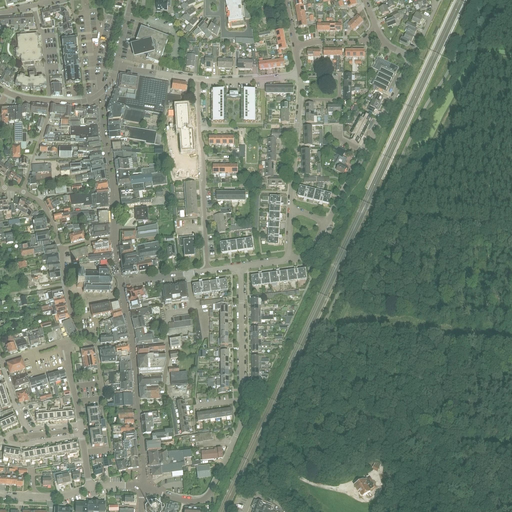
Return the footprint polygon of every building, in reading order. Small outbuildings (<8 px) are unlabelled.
[(160,0),(161,2),(157,2),(157,6),(156,6),(155,8),(156,9),(156,10),(157,10),(157,13),(161,13),(161,10),(167,11),(168,6),(170,7),(170,0),(160,0)] [(192,6),(193,6),(196,4),(194,0),(185,0),(187,4),(186,5),(184,3),(180,6),(183,9),(184,9),(192,6)] [(227,8),(228,13),(249,11),(248,3),(243,3),(243,6),(242,6),(241,0),(228,0),(229,3),(226,3),(227,8)] [(357,5),(354,0),(350,0),(346,2),(349,8),(357,5)] [(395,6),(392,0),(384,3),(385,5),(384,6),(385,7),(379,9),(382,16),(389,13),(387,9),(395,6)] [(427,5),(425,0),(421,0),(417,1),(420,11),(426,9),(425,6),(427,5)] [(194,8),(193,6),(192,6),(184,9),(188,15),(186,16),(185,14),(182,18),(185,21),(186,20),(193,15),(196,13),(193,9),(194,8)] [(295,7),(297,14),(305,13),(304,6),(295,7)] [(59,7),(48,9),(50,18),(50,15),(56,14),(60,15),(64,8),(63,8),(62,7),(61,7),(60,7),(59,7)] [(70,23),(68,12),(67,13),(67,11),(66,11),(66,10),(65,9),(64,8),(60,15),(63,18),(65,24),(62,25),(61,23),(58,24),(59,26),(70,23)] [(42,26),(45,26),(43,20),(50,18),(48,9),(41,11),(42,16),(40,16),(42,26)] [(400,18),(399,17),(404,15),(402,12),(406,10),(406,9),(397,12),(392,15),(393,17),(385,20),(388,28),(396,24),(394,20),(400,18)] [(250,19),(249,11),(228,13),(229,19),(229,24),(231,24),(232,28),(245,27),(243,17),(245,17),(245,19),(250,19)] [(412,22),(419,25),(422,19),(421,18),(422,15),(416,12),(412,22)] [(298,21),(306,19),(305,13),(297,14),(298,21)] [(34,24),(33,15),(25,16),(26,25),(34,24)] [(195,17),(193,15),(186,20),(191,25),(190,26),(188,25),(185,30),(189,32),(199,22),(195,18),(195,17)] [(18,25),(18,16),(10,17),(11,26),(18,25)] [(26,25),(25,16),(18,16),(18,25),(26,25)] [(358,16),(352,21),(358,27),(363,22),(358,16)] [(11,26),(10,17),(3,17),(3,26),(11,26)] [(307,26),(306,19),(298,21),(299,28),(307,26)] [(349,27),(353,31),(358,27),(352,21),(350,23),(348,21),(343,25),(344,32),(347,32),(347,29),(349,27)] [(202,32),(205,35),(210,27),(207,25),(206,25),(203,22),(194,32),(196,36),(202,32)] [(415,29),(417,26),(411,24),(408,22),(406,26),(407,27),(409,28),(408,30),(406,30),(405,32),(414,36),(417,30),(415,29)] [(72,34),(72,31),(70,23),(59,26),(59,28),(62,28),(64,33),(65,32),(65,36),(72,34)] [(205,35),(205,36),(208,39),(211,35),(210,34),(211,32),(217,36),(220,27),(217,26),(216,27),(212,24),(210,27),(205,35)] [(147,60),(149,60),(154,62),(154,63),(162,63),(163,58),(161,58),(168,38),(141,28),(136,40),(138,41),(137,43),(137,44),(133,45),(136,57),(140,56),(141,57),(142,58),(143,59),(145,60),(146,60),(147,60)] [(411,43),(414,36),(405,32),(406,33),(404,39),(402,38),(399,43),(407,46),(409,42),(411,43)] [(33,65),(32,62),(41,61),(40,48),(38,48),(37,35),(26,36),(26,33),(20,33),(21,36),(17,36),(18,50),(15,50),(16,57),(21,56),(21,63),(25,63),(25,66),(33,65)] [(66,85),(80,83),(80,81),(80,76),(79,68),(78,68),(78,63),(78,57),(77,58),(77,55),(77,49),(76,47),(77,47),(76,38),(61,39),(62,43),(64,43),(67,69),(64,69),(64,70),(63,70),(64,83),(66,82),(66,85)] [(286,49),(285,43),(278,44),(279,50),(278,51),(279,53),(281,53),(281,50),(286,49)] [(199,48),(194,48),(193,52),(190,52),(190,55),(188,55),(187,67),(190,67),(190,68),(192,68),(193,68),(193,67),(194,68),(195,56),(198,56),(199,48)] [(202,62),(202,64),(203,66),(205,66),(205,68),(212,69),(213,57),(206,56),(206,59),(202,59),(202,62)] [(396,73),(398,68),(378,58),(373,68),(379,71),(379,72),(393,79),(395,74),(396,74),(396,73)] [(1,83),(4,85),(12,71),(10,74),(4,70),(5,67),(0,64),(0,76),(2,77),(0,81),(1,83)] [(13,68),(12,71),(4,85),(8,87),(10,87),(13,80),(11,79),(13,75),(14,73),(16,69),(13,68)] [(35,68),(28,69),(29,75),(29,81),(24,79),(25,77),(21,75),(20,77),(18,76),(15,85),(18,86),(17,88),(23,90),(27,91),(27,90),(33,90),(33,91),(36,90),(36,91),(43,90),(43,88),(46,88),(45,78),(43,79),(43,76),(38,77),(38,79),(34,80),(34,75),(36,75),(35,68)] [(393,79),(379,72),(372,85),(387,92),(393,79)] [(115,88),(110,103),(126,108),(146,112),(164,115),(165,107),(168,107),(168,104),(180,104),(181,97),(167,95),(169,83),(131,77),(132,74),(127,74),(127,77),(120,76),(119,85),(118,89),(115,88)] [(172,90),(178,91),(180,82),(173,81),(172,90)] [(187,84),(180,82),(178,91),(185,92),(187,84)] [(62,97),(61,85),(51,84),(52,96),(62,97)] [(211,91),(211,122),(224,122),(224,91),(211,91)] [(245,91),(245,122),(258,122),(258,91),(245,91)] [(373,96),(371,99),(371,100),(380,105),(383,98),(381,97),(383,94),(375,91),(374,94),(376,95),(375,97),(373,96)] [(380,105),(371,100),(371,99),(367,97),(366,100),(371,103),(367,110),(373,113),(375,109),(378,110),(379,110),(381,105),(380,105)] [(145,115),(146,112),(126,108),(110,103),(107,113),(111,114),(108,121),(122,120),(122,121),(126,121),(143,125),(144,118),(145,115)] [(46,116),(48,106),(37,105),(36,110),(37,110),(36,115),(46,116)] [(22,107),(22,114),(28,115),(28,119),(30,119),(30,118),(31,106),(23,106),(23,107),(22,107)] [(186,106),(176,107),(176,131),(179,131),(179,151),(190,150),(190,130),(187,130),(186,106)] [(341,106),(334,106),(334,114),(341,113),(341,115),(344,115),(344,106),(341,106)] [(22,114),(22,107),(17,108),(17,113),(15,113),(15,122),(15,143),(26,142),(26,133),(22,133),(22,114)] [(70,117),(70,113),(71,108),(71,107),(65,107),(55,107),(54,115),(54,120),(61,120),(61,118),(65,119),(68,119),(68,118),(70,118),(70,117)] [(7,118),(7,108),(1,109),(1,112),(1,115),(2,115),(2,119),(2,125),(2,134),(8,134),(8,130),(9,130),(9,123),(8,123),(8,118),(7,118)] [(8,123),(9,123),(15,122),(15,113),(17,113),(17,108),(7,108),(7,118),(8,118),(8,123)] [(83,127),(97,127),(96,110),(85,109),(84,113),(83,112),(83,114),(78,113),(78,115),(78,117),(77,117),(77,119),(74,119),(70,118),(68,118),(68,119),(65,119),(61,118),(61,120),(60,127),(70,127),(83,127)] [(351,134),(353,135),(350,140),(358,144),(361,139),(361,140),(364,134),(365,134),(367,130),(366,130),(369,124),(369,123),(372,119),(364,114),(361,119),(360,119),(351,134)] [(157,133),(148,131),(119,126),(119,123),(108,124),(109,139),(120,138),(143,142),(143,144),(159,146),(161,134),(156,133),(157,133)] [(98,137),(97,127),(83,127),(70,127),(70,138),(79,138),(90,137),(98,137)] [(276,138),(276,139),(280,139),(280,130),(272,130),(272,136),(271,136),(271,138),(276,138)] [(99,142),(99,137),(98,137),(90,137),(79,138),(70,138),(61,137),(61,133),(50,132),(45,132),(44,138),(48,138),(47,142),(65,143),(79,144),(83,144),(89,144),(99,142)] [(101,153),(99,142),(89,144),(83,144),(79,144),(72,144),(60,144),(60,153),(63,154),(63,153),(65,153),(69,153),(71,153),(71,154),(72,154),(72,153),(78,154),(87,154),(91,155),(101,153)] [(124,152),(131,153),(131,152),(131,149),(125,148),(124,143),(122,142),(112,143),(113,153),(122,152),(124,152)] [(131,153),(124,152),(122,152),(114,153),(115,161),(116,172),(127,171),(126,170),(137,169),(136,153),(132,153),(131,153)] [(28,165),(28,159),(19,159),(19,166),(15,166),(15,169),(21,169),(21,165),(28,165)] [(103,165),(102,160),(89,162),(89,161),(83,162),(83,165),(81,165),(81,164),(70,165),(70,167),(70,170),(91,167),(103,165)] [(336,171),(344,175),(347,169),(344,167),(345,166),(337,162),(336,164),(339,166),(336,171)] [(12,165),(11,166),(7,163),(5,166),(0,172),(4,176),(8,170),(11,172),(14,166),(12,165)] [(32,173),(35,173),(49,172),(48,164),(32,166),(32,173)] [(91,167),(70,170),(67,170),(67,171),(69,171),(69,174),(76,173),(82,172),(86,172),(86,171),(91,170),(91,174),(104,171),(103,165),(91,167)] [(167,185),(165,172),(157,173),(156,168),(140,170),(127,171),(116,172),(118,186),(124,185),(124,189),(132,188),(132,189),(120,190),(121,201),(137,199),(139,198),(139,192),(144,191),(152,190),(151,187),(167,185)] [(104,171),(91,174),(88,174),(82,175),(82,180),(89,179),(89,183),(98,182),(106,180),(104,171)] [(24,176),(17,175),(13,173),(10,177),(13,179),(13,178),(14,179),(13,181),(19,185),(23,179),(22,179),(24,176)] [(277,186),(277,177),(274,177),(274,178),(268,178),(268,180),(269,180),(269,186),(277,186)] [(93,192),(108,189),(106,181),(93,183),(94,188),(93,190),(93,192)] [(186,199),(196,199),(195,183),(185,184),(186,199)] [(313,200),(316,190),(300,186),(298,196),(304,198),(304,199),(305,199),(307,200),(307,199),(313,200)] [(329,204),(332,194),(316,190),(313,200),(320,202),(319,203),(322,204),(322,203),(329,204)] [(68,196),(69,201),(70,206),(76,205),(84,204),(84,207),(89,206),(90,209),(92,208),(92,210),(109,208),(107,194),(95,195),(95,194),(91,195),(91,193),(88,194),(83,195),(75,195),(68,196)] [(282,207),(282,205),(282,204),(281,204),(281,197),(271,197),(270,213),(280,213),(281,207),(282,207)] [(1,198),(3,211),(8,210),(8,211),(11,211),(11,204),(8,205),(7,198),(1,198)] [(15,204),(23,209),(27,201),(22,198),(21,200),(17,198),(15,199),(14,200),(15,204)] [(187,216),(197,215),(196,199),(186,199),(187,216)] [(27,201),(23,209),(27,211),(26,213),(30,218),(33,217),(39,214),(37,211),(33,213),(29,208),(32,204),(27,201)] [(57,202),(47,207),(50,213),(56,209),(55,207),(58,205),(58,206),(60,205),(59,201),(57,202)] [(136,210),(136,221),(139,221),(139,223),(142,223),(142,221),(148,221),(147,210),(147,209),(142,209),(142,210),(136,210)] [(225,232),(223,214),(231,213),(231,209),(230,209),(227,209),(227,210),(221,211),(221,214),(216,215),(214,216),(215,222),(217,222),(219,233),(225,232)] [(92,225),(109,224),(108,212),(98,213),(99,221),(94,221),(94,222),(88,222),(89,225),(92,224),(92,225)] [(281,223),(281,221),(281,220),(280,220),(280,213),(270,213),(269,229),(279,229),(280,223),(281,223)] [(229,227),(230,232),(253,229),(252,224),(238,226),(238,224),(235,224),(235,225),(234,225),(234,218),(231,218),(230,214),(226,215),(227,219),(230,218),(231,220),(231,225),(231,227),(229,227)] [(46,223),(34,226),(35,232),(46,230),(46,227),(47,227),(46,223)] [(109,224),(92,225),(92,227),(89,227),(89,237),(92,237),(93,238),(110,236),(109,224)] [(74,234),(69,235),(71,243),(84,240),(85,239),(83,232),(81,232),(79,225),(77,225),(72,225),(74,234)] [(122,238),(122,241),(136,240),(158,238),(157,226),(151,227),(151,226),(149,227),(147,228),(147,227),(145,227),(145,228),(138,229),(138,231),(135,231),(135,230),(122,231),(122,234),(122,235),(122,237),(122,238)] [(13,243),(12,233),(3,235),(3,229),(0,229),(0,235),(1,235),(2,238),(6,237),(7,244),(13,243)] [(280,239),(280,237),(280,236),(279,236),(279,229),(269,229),(268,245),(278,245),(279,238),(280,239)] [(42,246),(46,246),(50,245),(50,240),(51,237),(50,232),(30,236),(31,243),(19,246),(20,251),(42,246)] [(184,257),(194,257),(194,245),(195,245),(195,237),(179,238),(180,247),(183,246),(184,257)] [(247,251),(247,250),(254,249),(252,239),(236,241),(238,251),(244,251),(244,252),(247,251)] [(125,254),(125,255),(136,253),(137,252),(152,250),(159,249),(158,243),(137,246),(136,242),(136,240),(122,241),(122,242),(119,243),(120,255),(125,254)] [(72,260),(89,256),(94,254),(112,253),(110,243),(108,241),(92,244),(92,247),(90,247),(90,246),(86,247),(86,246),(70,251),(72,260)] [(231,253),(231,252),(238,251),(236,241),(220,243),(222,254),(228,253),(228,254),(231,253)] [(45,252),(46,256),(56,255),(57,254),(55,245),(46,247),(46,246),(42,246),(20,251),(21,257),(45,252)] [(174,248),(167,248),(168,258),(175,257),(174,248)] [(121,256),(122,268),(124,268),(128,267),(128,265),(151,262),(150,258),(160,256),(159,249),(152,250),(137,252),(136,253),(125,255),(121,256)] [(94,254),(89,256),(89,257),(86,258),(85,258),(78,260),(79,264),(86,263),(95,262),(113,260),(112,253),(94,254)] [(47,265),(48,265),(59,264),(58,254),(57,254),(56,255),(46,256),(42,257),(43,262),(46,261),(47,265)] [(20,269),(27,267),(25,261),(18,263),(20,269)] [(122,268),(122,269),(123,276),(124,275),(125,276),(126,277),(128,276),(128,275),(138,273),(138,272),(152,270),(152,268),(157,267),(156,261),(151,262),(128,265),(128,267),(124,268),(122,268)] [(107,294),(107,293),(109,293),(110,294),(110,293),(110,292),(111,291),(112,291),(112,290),(111,290),(111,288),(112,288),(112,287),(111,288),(110,285),(112,283),(113,284),(113,283),(112,283),(112,280),(113,280),(113,279),(112,279),(110,277),(110,276),(109,277),(108,276),(109,276),(109,275),(109,273),(110,273),(109,272),(108,271),(109,270),(109,269),(108,270),(104,269),(104,268),(103,268),(103,269),(100,269),(100,268),(99,268),(99,269),(98,269),(98,270),(99,270),(99,272),(98,272),(94,272),(94,271),(94,272),(90,272),(90,271),(89,271),(89,272),(85,272),(85,271),(84,271),(84,272),(82,272),(82,271),(81,271),(81,272),(78,272),(77,271),(77,272),(77,273),(77,288),(84,288),(84,292),(83,292),(83,293),(84,292),(88,292),(88,293),(89,293),(89,292),(93,292),(93,294),(94,294),(94,292),(98,293),(99,293),(100,293),(102,293),(102,294),(103,294),(103,293),(106,293),(106,294),(107,294)] [(307,279),(305,269),(298,270),(297,269),(295,270),(295,271),(287,272),(289,282),(307,279)] [(54,279),(61,278),(59,270),(49,272),(50,279),(54,278),(54,279)] [(289,282),(287,272),(280,273),(280,272),(277,272),(277,273),(269,274),(271,284),(289,282)] [(271,284),(269,274),(262,275),(262,274),(259,275),(259,276),(251,277),(253,287),(271,284)] [(219,281),(219,280),(216,280),(216,281),(209,282),(211,293),(228,291),(226,280),(219,281)] [(202,283),(202,282),(199,282),(199,284),(192,285),(194,295),(211,293),(209,282),(202,283)] [(160,297),(161,304),(164,303),(165,305),(188,302),(186,284),(177,285),(178,286),(171,287),(171,286),(162,287),(163,297),(160,297)] [(126,292),(128,303),(136,301),(140,300),(143,300),(145,299),(144,296),(143,288),(126,292)] [(53,301),(64,298),(63,290),(52,292),(48,293),(49,301),(53,300),(53,301)] [(261,302),(261,295),(254,296),(254,299),(251,299),(250,299),(250,303),(251,303),(252,305),(264,305),(264,302),(261,302)] [(65,303),(64,298),(53,301),(54,303),(50,304),(50,305),(39,307),(40,309),(41,309),(54,306),(65,303)] [(143,302),(143,300),(140,300),(136,301),(128,303),(130,312),(142,309),(149,308),(147,301),(143,302)] [(112,314),(121,311),(118,302),(109,303),(90,307),(92,317),(112,314)] [(57,315),(67,312),(66,304),(55,307),(54,306),(41,309),(42,313),(53,311),(56,311),(57,315)] [(223,304),(221,304),(218,304),(216,305),(216,311),(220,311),(220,314),(228,314),(228,307),(223,307),(223,304)] [(149,308),(142,309),(130,312),(132,319),(152,316),(151,307),(149,308)] [(121,311),(112,314),(113,319),(122,316),(121,311)] [(67,312),(57,315),(59,321),(68,319),(67,319),(69,318),(67,312)] [(105,328),(106,332),(107,332),(107,330),(109,330),(109,331),(111,331),(119,328),(125,326),(122,316),(113,319),(99,323),(99,324),(103,323),(104,325),(105,324),(106,328),(105,328)] [(135,330),(143,329),(146,328),(146,329),(155,327),(154,325),(146,326),(145,323),(153,322),(152,317),(132,320),(135,330)] [(265,317),(252,317),(252,323),(258,323),(258,325),(262,325),(261,323),(261,320),(265,320),(273,320),(273,317),(267,317),(265,317)] [(68,337),(76,333),(70,320),(62,323),(68,337)] [(111,331),(113,341),(114,343),(119,342),(119,340),(128,338),(125,326),(119,328),(111,331)] [(33,334),(36,345),(40,344),(38,337),(40,336),(40,337),(43,336),(41,329),(38,330),(39,332),(33,334)] [(144,335),(143,329),(135,330),(137,345),(152,344),(158,343),(158,339),(152,340),(152,337),(153,337),(153,334),(151,334),(144,335)] [(26,332),(27,334),(29,334),(29,336),(29,337),(31,347),(36,345),(33,334),(31,330),(26,332)] [(107,332),(106,332),(107,336),(101,336),(101,344),(113,343),(112,341),(113,341),(111,331),(109,331),(109,330),(107,330),(107,332)] [(14,343),(12,336),(7,337),(10,345),(6,346),(7,348),(4,349),(5,352),(8,352),(8,354),(9,353),(10,354),(11,353),(17,351),(14,343)] [(19,337),(15,339),(19,351),(27,348),(25,341),(24,341),(23,338),(20,339),(19,337)] [(187,337),(169,340),(170,349),(181,347),(181,344),(181,343),(181,341),(186,341),(186,339),(187,339),(187,337)] [(120,363),(130,362),(128,345),(115,347),(115,348),(112,349),(112,348),(99,350),(101,364),(115,363),(120,363)] [(138,356),(154,355),(154,351),(165,350),(164,346),(137,348),(138,356)] [(97,366),(94,349),(81,351),(84,369),(84,372),(97,370),(97,366)] [(220,358),(228,358),(228,351),(225,351),(225,349),(218,349),(218,351),(220,351),(220,355),(220,358)] [(149,376),(161,375),(161,371),(163,371),(164,369),(164,368),(166,362),(165,355),(159,356),(159,355),(158,355),(154,355),(138,356),(138,370),(140,370),(140,378),(149,378),(149,376)] [(29,383),(28,381),(29,381),(22,361),(20,360),(7,364),(16,391),(22,389),(21,386),(23,385),(24,388),(26,387),(26,386),(27,386),(28,388),(30,388),(29,383)] [(120,363),(115,363),(115,366),(120,365),(120,372),(120,373),(131,372),(130,362),(120,363)] [(132,382),(131,372),(120,373),(109,373),(110,385),(111,385),(111,384),(126,383),(132,382)] [(187,373),(170,374),(171,386),(187,385),(187,373)] [(55,383),(56,383),(53,374),(51,375),(50,375),(48,375),(48,376),(47,376),(50,384),(53,383),(55,390),(57,389),(55,383)] [(162,375),(161,375),(149,376),(149,378),(140,378),(139,378),(139,387),(158,386),(162,385),(161,376),(162,376),(162,375)] [(43,390),(40,378),(37,379),(35,379),(35,380),(34,380),(37,388),(40,387),(41,390),(43,390)] [(31,388),(31,390),(34,389),(36,395),(39,395),(37,388),(34,380),(32,381),(31,380),(30,381),(29,381),(29,382),(31,388)] [(111,384),(111,385),(111,387),(111,393),(132,392),(132,383),(132,382),(126,383),(111,384)] [(228,389),(228,383),(216,383),(216,386),(221,386),(221,389),(218,389),(218,394),(225,393),(225,389),(228,389)] [(158,386),(139,387),(139,390),(140,397),(140,400),(160,399),(161,398),(161,395),(160,395),(159,395),(158,386)] [(23,396),(28,394),(27,390),(16,394),(18,399),(22,397),(23,396)] [(28,394),(23,396),(22,397),(18,399),(19,403),(24,402),(29,401),(28,397),(29,397),(28,394)] [(115,407),(129,407),(129,406),(131,406),(131,395),(129,395),(129,394),(113,395),(114,402),(115,402),(115,407)] [(0,398),(0,404),(9,401),(7,396),(0,398)] [(9,401),(0,404),(0,405),(1,410),(8,408),(11,407),(9,401)] [(89,426),(92,425),(101,424),(101,423),(99,424),(98,416),(99,416),(102,416),(101,409),(100,408),(99,408),(87,409),(89,426)] [(142,421),(142,424),(153,423),(152,419),(158,418),(158,411),(150,412),(150,415),(141,416),(142,421)] [(9,418),(13,427),(15,425),(18,424),(17,422),(14,415),(9,418)] [(129,424),(133,424),(133,417),(123,417),(123,416),(118,416),(118,419),(121,419),(121,425),(125,424),(125,426),(129,425),(129,424)] [(3,420),(7,429),(10,428),(13,427),(9,418),(3,420)] [(92,425),(93,430),(101,429),(101,430),(102,431),(106,430),(105,422),(100,422),(101,423),(101,424),(92,425)] [(153,423),(142,424),(142,425),(143,434),(151,434),(150,429),(153,429),(153,423)] [(101,429),(93,430),(90,431),(92,447),(104,445),(103,444),(103,438),(102,437),(101,437),(100,430),(101,430),(101,429)] [(181,441),(181,437),(173,439),(172,430),(165,431),(159,431),(159,435),(151,436),(151,441),(146,441),(147,451),(160,450),(160,445),(174,444),(173,442),(181,441)] [(132,441),(136,440),(135,433),(124,434),(124,440),(121,440),(121,439),(113,439),(113,443),(114,445),(132,442),(132,441)] [(185,437),(186,439),(186,440),(189,439),(190,443),(212,440),(211,433),(185,437)] [(132,442),(114,445),(114,453),(137,449),(136,440),(132,441),(132,442)] [(69,455),(73,455),(71,442),(68,443),(65,444),(67,454),(69,453),(69,455)] [(74,442),(71,442),(73,455),(77,454),(77,452),(79,452),(77,442),(74,442)] [(57,457),(61,457),(59,444),(56,445),(52,446),(54,456),(56,456),(57,457)] [(59,444),(61,457),(65,456),(64,454),(67,454),(65,444),(61,445),(61,444),(59,444)] [(52,456),(54,456),(52,446),(49,447),(49,446),(46,447),(48,459),(52,458),(52,456)] [(40,448),(42,458),(44,458),(44,460),(48,459),(46,447),(44,447),(44,448),(40,448)] [(36,448),(34,449),(36,461),(40,460),(40,459),(42,458),(40,448),(37,449),(36,448)] [(215,450),(201,451),(202,461),(222,459),(221,448),(214,449),(215,450)] [(28,451),(29,460),(32,460),(32,462),(36,461),(34,449),(31,449),(31,450),(28,451)] [(116,461),(124,459),(126,459),(137,458),(137,449),(114,453),(115,459),(116,461)] [(157,452),(149,453),(148,453),(150,467),(151,467),(152,477),(162,476),(161,474),(182,472),(182,467),(184,467),(183,459),(192,458),(191,450),(179,452),(179,451),(167,452),(166,451),(157,452)] [(22,462),(29,460),(28,451),(24,451),(22,451),(20,461),(22,462)] [(137,458),(126,459),(126,464),(127,464),(128,469),(138,468),(137,458)] [(124,459),(116,461),(116,462),(118,472),(126,470),(124,459)] [(372,469),(378,472),(379,468),(381,465),(375,462),(374,466),(372,469)] [(73,481),(80,481),(79,473),(76,473),(75,469),(75,465),(69,466),(70,470),(71,474),(72,474),(73,481)] [(208,466),(198,468),(199,478),(209,477),(208,466)] [(95,476),(102,474),(99,467),(93,469),(95,476)] [(50,473),(43,474),(43,478),(44,478),(44,479),(43,480),(43,487),(47,486),(47,487),(51,487),(50,486),(51,486),(51,479),(50,473)] [(62,476),(64,484),(70,483),(68,474),(62,476)] [(173,485),(173,489),(180,489),(179,475),(168,475),(168,486),(173,485)] [(58,486),(64,484),(62,476),(56,477),(58,486)] [(367,479),(364,481),(363,481),(354,486),(358,492),(359,491),(360,493),(359,493),(361,497),(363,495),(363,496),(370,492),(370,491),(376,488),(370,478),(367,480),(367,479)] [(274,511),(271,511),(273,507),(258,501),(257,501),(254,500),(251,508),(254,509),(253,511),(274,511)] [(172,503),(170,502),(169,504),(169,505),(167,504),(166,508),(167,508),(166,509),(165,510),(164,511),(167,511),(168,511),(171,511),(170,511),(175,511),(176,509),(177,510),(178,507),(177,507),(177,506),(177,504),(174,504),(174,505),(172,505),(172,503)]
